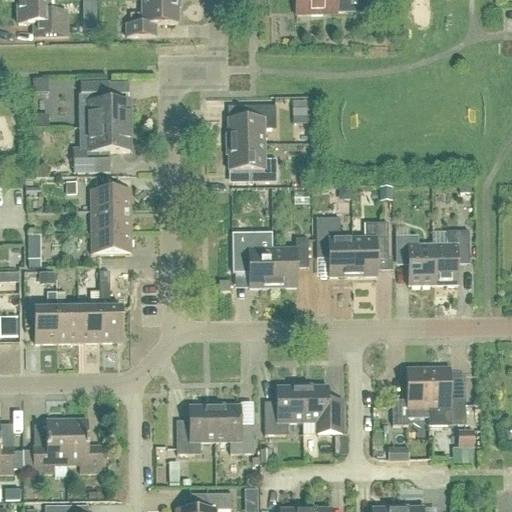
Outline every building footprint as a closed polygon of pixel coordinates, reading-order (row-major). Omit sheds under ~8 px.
[(294,0),(295,13),(295,18),(310,17),(310,19),(322,19),(322,17),(335,17),(334,0),(294,0)] [(176,2),(141,3),(141,17),(129,18),(129,28),(125,28),(125,41),(155,41),(155,28),(177,28),(176,2)] [(17,29),(31,29),(31,41),(66,40),(66,17),(55,17),(55,4),(17,5),(17,29)] [(95,4),(83,4),(83,17),(95,17),(95,4)] [(46,83),(41,83),(34,83),(33,83),(33,96),(46,96),(46,83)] [(137,84),(136,94),(157,95),(158,85),(137,84)] [(77,107),(78,132),(129,131),(129,107),(101,107),(101,99),(108,99),(108,87),(80,88),(80,107),(77,107)] [(213,106),(213,117),(234,116),(234,104),(213,106)] [(305,118),(305,105),(291,105),(291,119),(292,119),(305,119),(305,118)] [(227,123),(227,149),(263,149),(263,134),(275,133),(274,110),(245,110),(245,123),(227,123)] [(47,119),(34,119),(34,131),(47,131),(47,119)] [(72,177),(81,177),(109,176),(109,164),(102,164),(102,156),(130,156),(129,131),(78,132),(78,153),(72,153),(72,177)] [(263,149),(227,149),(228,175),(246,175),(246,187),(276,187),(275,163),(263,163),(263,149)] [(307,189),(307,177),(299,178),(299,189),(307,189)] [(75,199),(75,186),(65,186),(65,187),(65,199),(75,199)] [(343,203),(350,203),(350,192),(338,191),(338,192),(338,199),(343,203)] [(390,205),(390,191),(378,191),(378,205),(390,205)] [(89,195),(89,216),(129,216),(129,194),(89,195)] [(244,194),(244,206),(267,206),(267,194),(244,194)] [(89,216),(89,238),(130,238),(129,216),(89,216)] [(352,281),(351,243),(338,243),(338,235),(339,235),(339,222),(315,223),(315,263),(327,262),(328,282),(352,281)] [(364,243),(351,243),(352,281),(375,281),(375,262),(387,261),(387,227),(363,227),(364,243)] [(445,236),(431,236),(431,249),(432,290),(456,290),(456,264),(468,264),(468,235),(445,236)] [(130,238),(89,238),(90,260),(130,259),(130,238)] [(407,291),(432,290),(431,249),(417,250),(417,240),(394,240),(395,265),(407,265),(407,291)] [(294,254),(271,254),(272,292),(295,292),(295,273),(307,273),(307,243),(294,243),(294,254)] [(272,292),(271,254),(258,255),(258,244),(235,244),(236,274),(248,274),(248,293),(272,292)] [(27,271),(39,271),(39,265),(35,260),(27,260),(27,271)] [(98,275),(98,288),(107,288),(108,288),(108,275),(98,275)] [(53,277),(44,277),(44,289),(53,289),(53,277)] [(218,297),(228,297),(228,287),(218,286),(218,297)] [(98,297),(98,349),(121,348),(121,313),(107,313),(107,288),(98,288),(98,290),(98,296),(98,297)] [(89,314),(76,314),(77,349),(98,349),(98,297),(89,298),(89,314)] [(55,349),(55,298),(46,298),(46,314),(32,314),(33,349),(55,349)] [(64,298),(55,298),(55,349),(77,349),(76,314),(64,314),(64,298)] [(0,321),(0,331),(15,332),(15,322),(0,321)] [(406,422),(427,422),(427,374),(404,374),(405,406),(391,406),(391,432),(406,431),(406,422)] [(427,374),(427,422),(427,431),(464,431),(464,405),(449,405),(449,374),(427,374)] [(301,429),(300,393),(274,394),(275,408),(262,408),(263,442),(287,441),(286,429),(301,429)] [(326,393),(300,393),(301,429),(316,429),(316,441),(336,441),(339,441),(339,439),(339,407),(326,407),(326,393)] [(214,449),(213,413),(187,413),(187,428),(175,428),(175,461),(199,461),(199,449),(214,449)] [(239,413),(213,413),(214,449),(228,449),(228,460),(252,460),(252,427),(239,427),(239,413)] [(32,454),(22,455),(22,473),(32,473),(32,479),(54,479),(54,482),(66,482),(66,471),(66,426),(44,426),(45,453),(32,453),(32,454)] [(86,426),(66,426),(66,471),(78,471),(78,479),(100,478),(100,453),(86,453),(86,426)] [(473,434),(457,435),(457,451),(473,451),(473,434)] [(336,459),(347,459),(347,439),(339,439),(339,441),(336,441),(336,459)] [(387,465),(408,465),(407,451),(387,452),(387,465)] [(0,479),(12,479),(12,474),(22,474),(22,473),(22,455),(12,455),(12,454),(0,453),(0,479)] [(270,468),(270,454),(259,454),(259,468),(270,468)] [(256,494),(243,494),(243,507),(256,507),(256,494)] [(230,511),(231,501),(205,501),(205,511),(230,511)]
